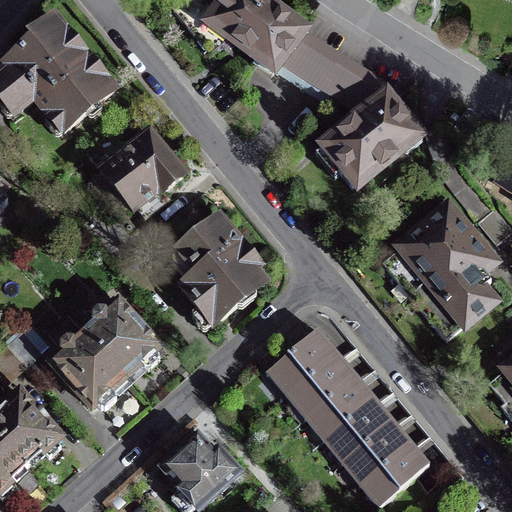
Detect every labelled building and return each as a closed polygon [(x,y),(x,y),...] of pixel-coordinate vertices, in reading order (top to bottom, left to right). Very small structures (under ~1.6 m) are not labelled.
[(272,9),(258,0),(228,0),(219,13),(201,0),(181,0),(172,10),(210,57),(230,41),(236,45),(274,74),(281,65),(323,92),(357,114),(362,120),(386,99),(387,100),(392,96),(382,83),(304,33),(272,9)] [(4,71),(0,74),(0,107),(16,126),(36,109),(59,136),(122,83),(61,11),(29,38),(32,41),(17,54),(2,68),(4,71)] [(351,128),(325,149),(337,163),(338,162),(345,170),(340,175),(353,191),(357,188),(359,189),(420,138),(387,100),(386,99),(362,120),(351,128)] [(133,119),(89,155),(102,171),(146,136),(133,119)] [(102,171),(98,174),(137,222),(191,179),(172,155),(152,131),(146,136),(102,171)] [(511,192),(511,160),(496,183),(511,192)] [(0,203),(13,188),(0,177),(0,203)] [(451,201),(393,249),(398,256),(384,268),(416,305),(448,344),(462,332),(467,338),(505,306),(490,288),(495,284),(491,279),(505,267),(451,201)] [(223,215),(175,254),(195,277),(179,290),(217,335),(247,310),(274,288),(263,275),(269,270),(223,215)] [(120,304),(48,368),(94,419),(107,407),(147,371),(166,354),(120,304)] [(283,366),(268,378),(378,511),(385,511),(436,471),(421,454),(403,431),(384,409),(366,387),(347,364),(322,334),(283,366)] [(21,336),(7,349),(26,369),(40,356),(21,336)] [(7,349),(0,355),(0,382),(5,388),(26,369),(7,349)] [(511,361),(500,371),(504,376),(491,388),(507,407),(504,410),(511,420),(511,361)] [(19,394),(0,411),(0,496),(6,491),(42,457),(48,464),(59,454),(68,446),(19,394)] [(180,494),(176,498),(188,511),(209,511),(245,478),(203,434),(181,454),(161,473),(180,494)]
